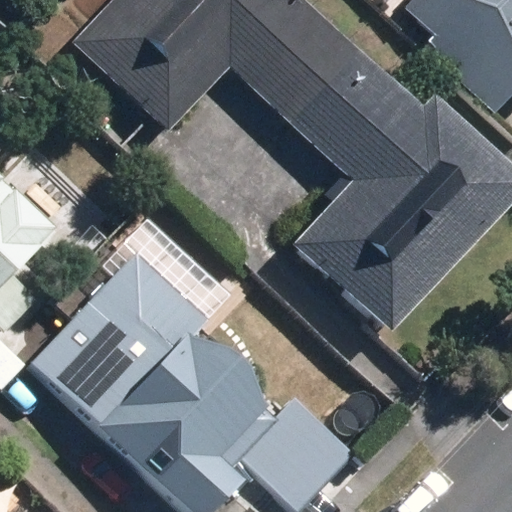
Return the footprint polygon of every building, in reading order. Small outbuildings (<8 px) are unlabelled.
[(277,0),(105,0),(63,47),(155,132),(211,71),(277,133),(344,61),(277,0)] [(511,0),(426,0),(511,84),(511,0)] [(272,258),(367,346),(507,194),(412,106),(403,116),(344,61),(277,133),(337,188),(272,258)] [(237,455),(261,430),(174,346),(215,305),(145,238),(14,373),(79,436),(76,440),(150,511),(201,511),(221,492),(210,482),(237,455)] [(344,511),(332,500),(319,511),(344,511)]
